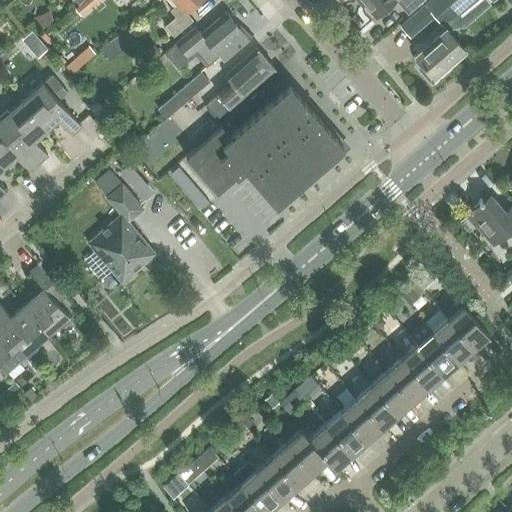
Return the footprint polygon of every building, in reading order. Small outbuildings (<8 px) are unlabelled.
[(86,0),(75,9),(80,16),(99,0),(86,0)] [(176,0),(178,3),(171,10),(176,17),(166,25),(175,36),(193,20),(185,10),(196,0),(176,0)] [(361,0),(361,1),(374,17),(394,0),(396,0),(407,12),(421,0),(361,0)] [(443,24),(445,27),(449,31),(463,30),(492,5),(487,0),(429,0),(399,25),(409,37),(433,16),(441,25),(443,24)] [(50,10),(34,16),(39,28),(54,22),(50,10)] [(167,50),(178,64),(196,49),(209,63),(219,55),(223,60),(250,38),(227,11),(201,33),(195,26),(167,50)] [(445,27),(414,54),(423,63),(418,68),(431,83),(465,53),(462,50),(464,49),(449,31),(445,27)] [(32,29),(23,36),(27,41),(35,42),(39,38),(32,29)] [(143,52),(150,60),(159,52),(152,44),(143,52)] [(72,71),(92,54),(86,47),(66,64),(72,71)] [(205,104),(217,118),(276,69),(257,47),(225,74),(231,82),(205,104)] [(157,110),(165,119),(208,81),(200,72),(157,110)] [(35,93),(23,102),(46,130),(58,119),(72,135),(82,126),(52,92),(60,86),(51,75),(48,78),(46,76),(32,89),(35,93)] [(290,83),(265,104),(231,133),(222,123),(185,155),(217,191),(244,168),(275,204),(344,145),(303,98),(290,83)] [(23,102),(2,120),(38,164),(48,155),(34,140),(46,130),(23,102)] [(116,122),(105,110),(94,120),(105,132),(116,122)] [(2,120),(0,121),(0,162),(3,166),(15,156),(29,172),(38,164),(2,120)] [(170,169),(162,176),(195,215),(203,208),(170,169)] [(143,208),(121,184),(111,171),(96,183),(107,196),(106,197),(121,214),(111,222),(88,243),(122,282),(155,253),(127,222),(143,208)] [(466,214),(492,244),(509,230),(511,234),(511,205),(505,212),(489,194),(466,214)] [(45,287),(24,306),(48,334),(69,315),(58,302),(67,294),(40,264),(32,271),(45,287)] [(423,277),(417,282),(423,289),(429,284),(423,277)] [(417,282),(402,295),(411,305),(426,291),(423,289),(417,282)] [(0,302),(0,321),(27,352),(48,334),(24,306),(12,316),(0,302)] [(393,315),(399,310),(394,303),(387,309),(393,315)] [(464,303),(448,317),(474,347),(490,333),(464,303)] [(379,315),(372,321),(378,329),(386,323),(379,315)] [(448,317),(432,330),(459,360),(474,347),(448,317)] [(0,364),(5,371),(27,352),(0,321),(0,364)] [(432,330),(417,343),(443,374),(459,360),(432,330)] [(352,340),(342,348),(353,361),(363,352),(352,340)] [(417,343),(402,357),(428,387),(443,374),(417,343)] [(402,357),(386,370),(413,400),(428,387),(402,357)] [(386,370),(371,384),(397,414),(413,400),(386,370)] [(303,395),(311,387),(305,380),(297,388),(303,395)] [(3,392),(6,396),(18,386),(14,381),(3,392)] [(371,384),(355,397),(382,427),(397,414),(371,384)] [(30,388),(24,393),(32,401),(37,396),(30,388)] [(271,394),(264,401),(271,409),(279,403),(271,394)] [(288,402),(284,397),(280,401),(291,415),(296,411),(288,402)] [(355,397),(340,410),(366,441),(382,427),(355,397)] [(340,410),(325,424),(351,454),(366,441),(340,410)] [(246,414),(241,419),(247,427),(248,428),(254,423),(246,414)] [(241,419),(231,428),(237,436),(247,427),(241,419)] [(309,437),(328,458),(336,467),(351,454),(325,424),(309,437)] [(301,428),(286,441),(312,471),(328,458),(309,437),(301,428)] [(216,441),(210,446),(215,451),(220,446),(216,441)] [(286,441),(271,455),(297,485),(312,471),(286,441)] [(271,455),(255,468),(282,498),(297,485),(271,455)] [(248,460),(233,473),(240,481),(266,511),(282,498),(255,468),(248,460)] [(184,468),(180,472),(185,478),(189,474),(184,468)] [(170,481),(163,487),(166,491),(173,485),(170,481)] [(240,481),(225,495),(239,511),(265,511),(266,511),(240,481)] [(239,511),(225,495),(209,508),(212,511),(239,511)]
